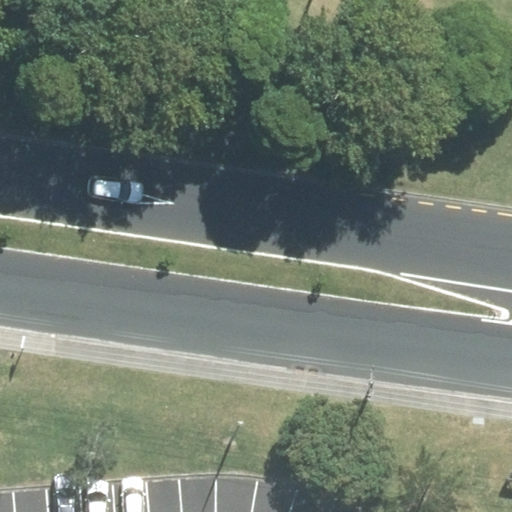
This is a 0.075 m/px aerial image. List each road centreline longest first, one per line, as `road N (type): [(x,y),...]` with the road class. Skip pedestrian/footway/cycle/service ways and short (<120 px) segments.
road 1 (secondary): [(0,168),(340,221),(511,284)]
road 2 (secondary): [(511,336),(333,334),(0,283)]
